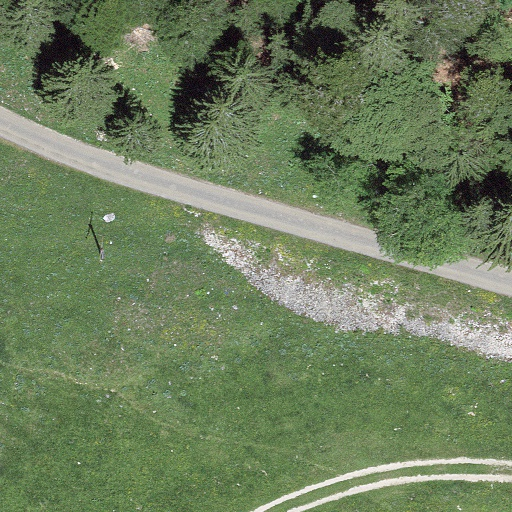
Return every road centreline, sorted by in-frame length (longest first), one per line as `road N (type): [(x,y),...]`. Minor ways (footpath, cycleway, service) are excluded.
road 1 (track): [(511,284),(164,185),(0,121)]
road 2 (track): [(275,511),(414,471),(511,470)]
